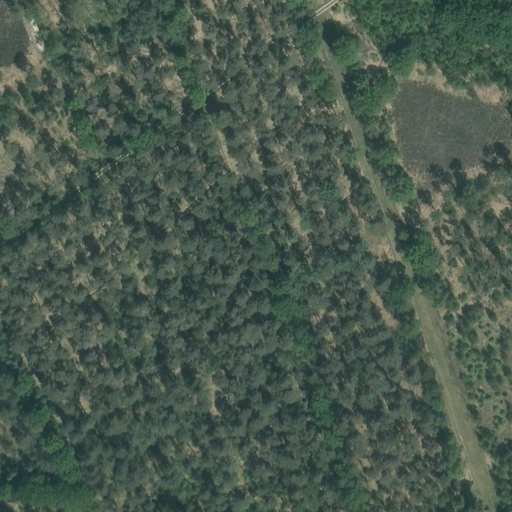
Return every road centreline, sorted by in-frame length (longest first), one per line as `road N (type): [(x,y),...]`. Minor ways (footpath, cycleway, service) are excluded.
road 1 (track): [(311,0),(503,511)]
road 2 (track): [(168,0),(345,482)]
road 3 (track): [(103,171),(338,0)]
